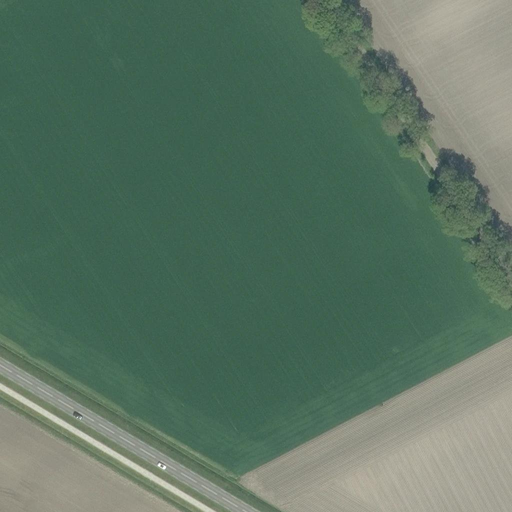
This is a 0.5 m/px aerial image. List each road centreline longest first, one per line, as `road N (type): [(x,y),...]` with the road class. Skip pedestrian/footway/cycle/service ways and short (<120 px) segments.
road 1 (unclassified): [(330,0),(511,279)]
road 2 (primary): [(245,511),(0,366)]
